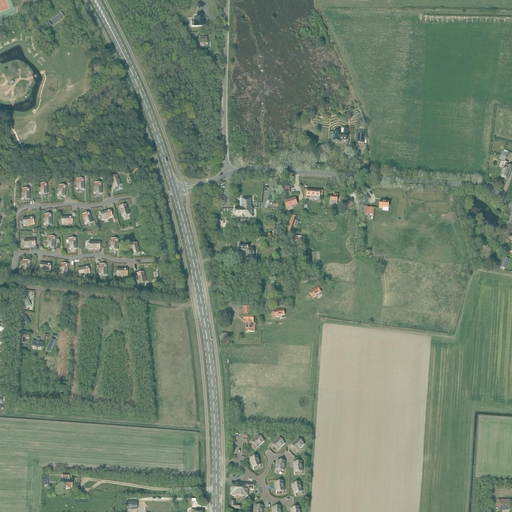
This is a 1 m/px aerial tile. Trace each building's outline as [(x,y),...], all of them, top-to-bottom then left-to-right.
[(204,26),(203,18),(203,15),(197,15),(197,18),(194,18),(194,21),(191,21),(191,27),(204,26)] [(341,141),(347,141),(348,129),(341,128),(341,133),(333,132),(333,133),(329,133),(329,137),(333,137),(333,142),(340,142),(341,141)] [(503,152),(499,159),(505,161),(508,153),(503,152)] [(511,168),(511,167),(509,166),(506,165),(504,169),(503,169),(501,176),(508,179),(511,168)] [(117,176),(111,178),(112,181),(112,182),(114,188),(120,186),(120,185),(119,180),(118,181),(117,176)] [(58,190),(57,195),(58,195),(58,196),(65,197),(66,190),(65,190),(65,187),(59,186),(59,191),(58,190)] [(323,191),(321,191),(305,190),(304,199),(307,199),(307,197),(320,198),(320,196),(323,196),(323,191)] [(295,198),(285,202),(287,208),(297,204),(295,198)] [(126,205),(120,207),(121,210),(120,211),(122,217),(129,215),(129,214),(128,210),(127,210),(126,205)] [(251,208),(250,205),(243,205),(243,208),(236,209),(236,218),(241,218),(245,218),(245,217),(252,217),(252,208),(251,208)] [(365,207),(364,215),(374,216),(374,208),(365,207)] [(106,211),(100,213),(102,220),(103,219),(103,220),(107,219),(107,218),(112,217),(110,211),(107,212),(106,211)] [(88,213),(83,215),(84,220),(83,220),(85,224),(86,225),(92,223),(90,216),(89,217),(88,213)] [(292,215),(286,232),(292,234),(298,217),(292,215)] [(29,218),(23,219),(23,225),(25,225),(25,226),(29,226),(29,225),(33,224),(33,218),(29,219),(29,218)] [(47,242),(47,246),(47,247),(54,248),(55,242),(54,241),(55,238),(49,237),(48,242),(47,242)] [(25,240),(24,240),(25,247),(31,247),(31,246),(34,245),(34,239),(29,240),(29,239),(25,240)] [(69,244),(69,249),(70,249),(70,250),(77,249),(76,242),(75,243),(75,239),(69,240),(69,244)] [(110,244),(110,248),(110,250),(117,250),(118,244),(117,243),(117,240),(111,239),(111,244),(110,244)] [(132,248),(131,249),(132,255),(139,253),(139,252),(140,252),(138,248),(137,244),(131,245),(132,248)] [(253,249),(248,248),(248,245),(240,244),(240,251),(249,251),(250,263),(257,263),(257,258),(254,258),(254,250),(253,250),(253,249)] [(503,257),(500,267),(506,269),(509,260),(503,257)] [(22,266),(22,270),(22,271),(29,272),(30,266),(29,265),(30,262),(24,261),(23,266),(22,266)] [(40,263),(40,270),(41,270),(41,271),(45,271),(50,271),(50,265),(47,265),(47,264),(40,263)] [(60,269),(59,273),(60,273),(60,275),(67,275),(68,269),(67,269),(67,265),(61,265),(61,269),(60,269)] [(84,267),(78,268),(79,275),(80,275),(80,276),(85,275),(85,274),(89,274),(88,268),(85,268),(84,267)] [(138,277),(137,278),(139,284),(145,283),(145,282),(146,281),(145,277),(144,277),(143,273),(138,274),(138,277)] [(321,292),(317,288),(313,291),(313,290),(310,293),(314,299),(317,296),(316,295),(321,292)] [(254,316),(244,316),(244,323),(246,323),(246,332),(253,332),(255,332),(255,327),(253,327),(253,324),(254,324),(254,316)] [(257,438),(252,442),(256,447),(264,441),(259,435),(256,437),(257,438)] [(277,440),(272,444),(277,450),(284,443),(279,437),(277,440)] [(296,441),(292,445),(296,451),(304,444),(298,438),(296,441)] [(258,456),(250,458),(251,461),(252,461),(253,467),(260,465),(258,456)] [(285,461),(278,460),(277,463),(278,463),(276,470),(284,471),(285,461)] [(302,462),(294,462),(294,465),(295,465),(295,472),(302,472),(302,462)] [(62,474),(62,478),(63,478),(63,481),(62,481),(62,488),(71,489),(72,481),(68,481),(68,479),(69,475),(62,474)] [(283,481),(276,482),(276,485),(277,492),(284,491),(283,481)] [(248,496),(248,489),(249,483),(229,482),(231,496),(248,496)] [(300,482),(292,484),(293,487),(294,487),(295,494),(302,492),(300,482)] [(511,500),(498,500),(498,511),(511,511),(511,500)] [(137,501),(127,501),(127,510),(137,509),(137,501)]
